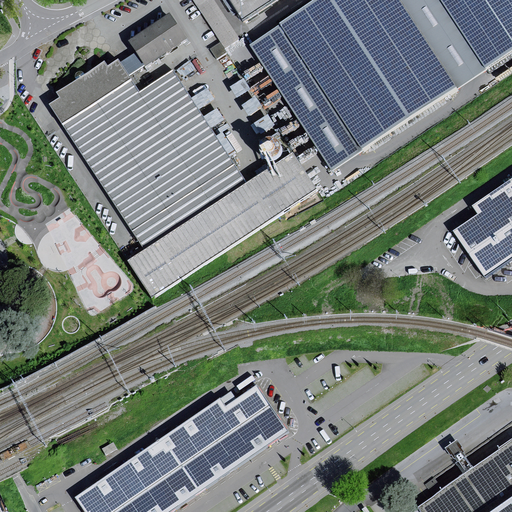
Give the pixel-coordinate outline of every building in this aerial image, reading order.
[(216,0),(192,0),(225,48),(241,37),(216,0)] [(237,0),(250,20),(280,0),(237,0)] [(511,0),(326,0),(256,45),(337,171),(511,58),(511,0)] [(174,17),(133,44),(148,66),(188,39),(174,17)] [(132,264),(154,299),(320,192),(297,156),(251,186),(176,72),(141,95),(121,63),(53,108),(148,254),(132,264)] [(238,95),(251,88),(245,78),(232,85),(238,95)] [(244,104),(249,113),(262,106),(257,97),(244,104)] [(511,182),(479,206),(484,214),(459,231),(491,277),(511,262),(511,182)] [(177,511),(291,432),(259,387),(239,399),(234,393),(79,498),(87,511),(177,511)] [(511,511),(511,443),(418,511),(511,511)]
